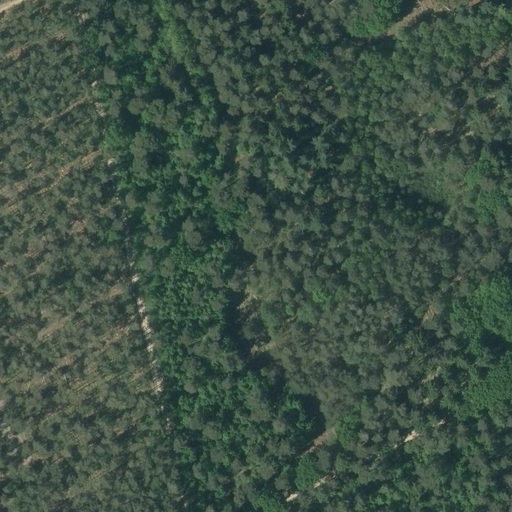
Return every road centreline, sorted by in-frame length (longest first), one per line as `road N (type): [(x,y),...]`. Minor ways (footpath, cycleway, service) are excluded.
road 1 (track): [(78,0),(185,511)]
road 2 (track): [(251,511),(511,382)]
